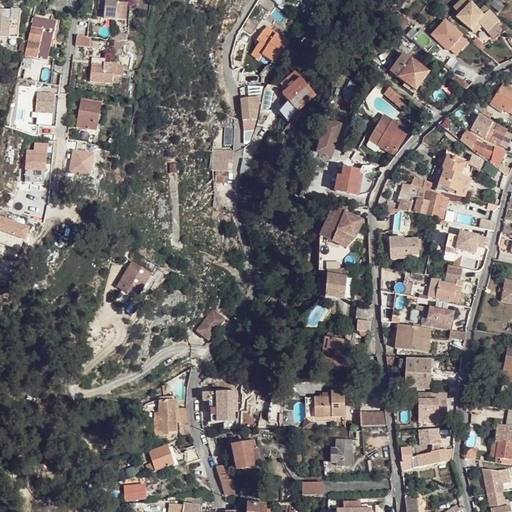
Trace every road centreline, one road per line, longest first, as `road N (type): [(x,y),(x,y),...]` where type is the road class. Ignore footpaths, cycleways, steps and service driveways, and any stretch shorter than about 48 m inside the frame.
road 1 (residential): [(219,511),(193,399),(201,369),(237,328),(256,280),(234,207),(238,125),(227,53),(257,0)]
road 2 (residential): [(401,511),(374,310),(374,199),(409,147),(485,78),(511,65)]
road 3 (residential): [(469,511),(457,459),(466,366),(511,180)]
road 4 (unknown): [(67,88),(57,220)]
